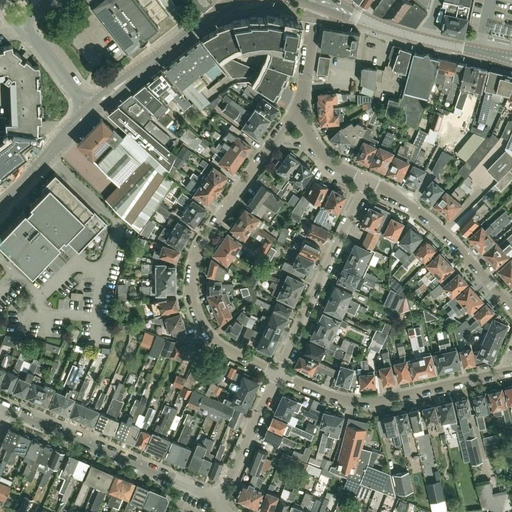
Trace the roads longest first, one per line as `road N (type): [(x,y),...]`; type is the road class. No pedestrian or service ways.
road 1 (residential): [(277,373),(209,336),(191,309),(187,283),(199,238),(284,127)]
road 2 (residential): [(277,373),(331,397),(370,402),(511,370)]
road 3 (residential): [(219,498),(2,407)]
road 4 (residential): [(277,373),(357,178)]
road 5 (residential): [(511,308),(414,208),(357,178)]
road 6 (tertiary): [(511,59),(361,19)]
road 7 (tertiary): [(90,110),(206,20)]
road 8 (residential): [(219,498),(277,373)]
road 9 (tertiary): [(0,200),(90,110)]
